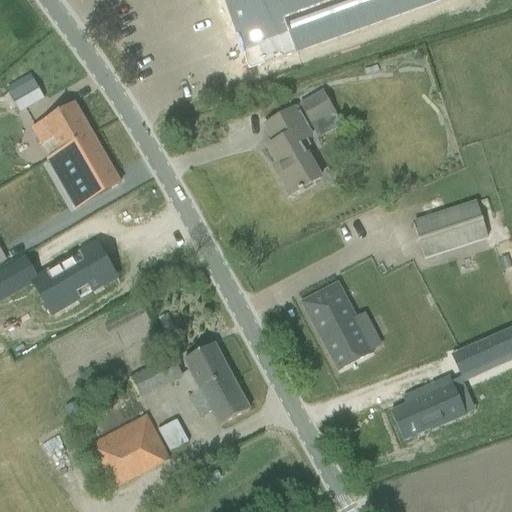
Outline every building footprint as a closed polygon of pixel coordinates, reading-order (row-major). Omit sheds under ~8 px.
[(223,0),(249,71),(447,0),(223,0)] [(42,100),(32,82),(8,95),(4,97),(12,111),(16,109),(18,113),(42,100)] [(312,125),(333,113),(322,94),(301,106),(312,125)] [(73,105),(31,129),(41,147),(53,140),(60,153),(61,154),(91,136),(90,135),(73,105)] [(295,110),(265,127),(275,145),(268,148),(284,177),(280,179),(290,197),(320,180),(303,151),(310,147),(306,140),(299,144),(294,135),(305,129),(295,110)] [(49,159),(47,160),(48,163),(50,161),(66,188),(72,184),(84,205),(84,206),(100,197),(96,192),(102,189),(105,194),(119,186),(91,136),(61,154),(60,153),(49,159)] [(475,202),(412,223),(424,261),(488,240),(475,202)] [(98,247),(48,275),(67,308),(117,280),(98,247)] [(23,261),(0,274),(0,302),(35,283),(23,261)] [(336,286),(301,305),(337,373),(373,354),(372,353),(371,354),(371,353),(353,320),(354,319),(336,286)] [(75,319),(83,341),(105,334),(98,311),(75,319)] [(511,329),(472,347),(482,370),(511,356),(511,329)] [(249,412),(213,346),(183,362),(219,428),(249,412)] [(138,398),(181,377),(172,358),(129,379),(138,398)] [(405,407),(390,413),(403,443),(428,431),(452,421),(443,402),(457,397),(451,383),(449,379),(413,394),(416,402),(405,407)] [(75,403),(64,408),(71,421),(82,416),(75,403)] [(168,459),(146,416),(87,445),(109,489),(168,459)] [(168,452),(187,443),(175,421),(157,431),(168,452)]
